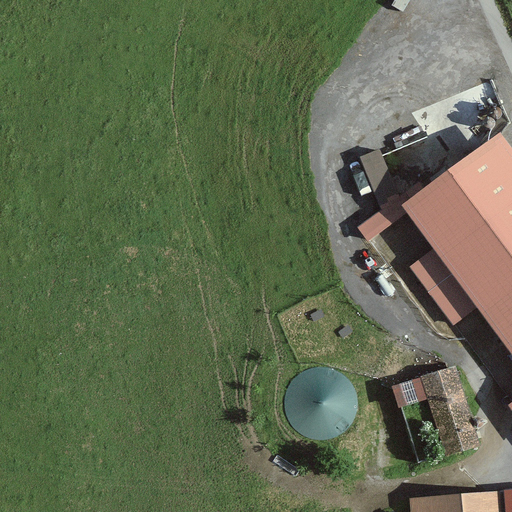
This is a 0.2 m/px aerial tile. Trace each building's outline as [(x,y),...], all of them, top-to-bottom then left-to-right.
[(437,247),(483,299),(511,338),(511,396),(510,398),(507,400),(511,406),(511,149),(503,138),(408,206),(437,247)] [(380,144),(359,153),(381,208),(402,199),(380,144)] [(426,254),(410,263),(453,321),(483,299),(437,247),(426,254)] [(356,416),(358,404),(357,391),(351,380),(341,372),(330,367),(317,366),(305,370),(296,377),(289,386),(285,397),(285,409),(289,420),(296,430),(306,436),(317,440),(329,439),(340,435),(350,427),(356,416)] [(477,448),(453,369),(418,379),(442,459),(477,448)] [(403,501),(404,511),(506,511),(505,492),(403,501)]
